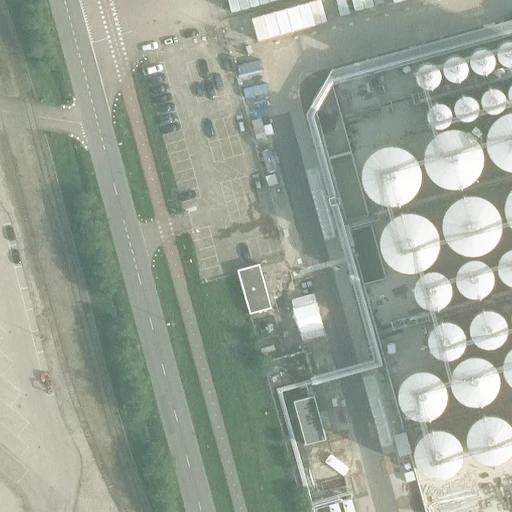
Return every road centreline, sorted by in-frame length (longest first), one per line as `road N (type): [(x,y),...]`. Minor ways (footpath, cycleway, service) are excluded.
road 1 (unclassified): [(201,511),(64,0)]
road 2 (unknown): [(340,370),(321,293),(336,251),(511,202)]
road 3 (unknown): [(340,370),(511,325)]
road 4 (unknown): [(375,511),(340,370)]
